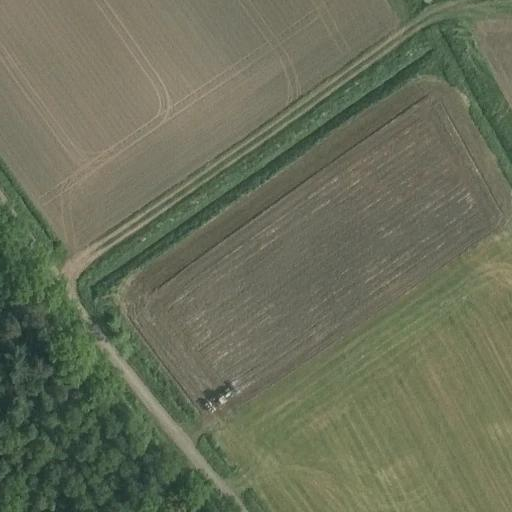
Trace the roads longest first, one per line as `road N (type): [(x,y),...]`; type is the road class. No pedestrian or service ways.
road 1 (track): [(57,282),(423,22),(467,0)]
road 2 (unclassified): [(245,511),(0,200)]
